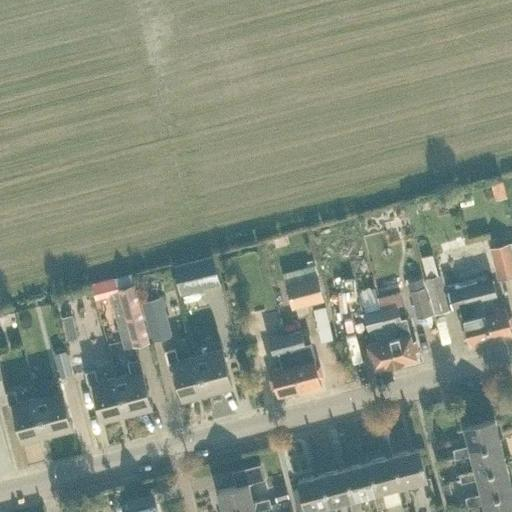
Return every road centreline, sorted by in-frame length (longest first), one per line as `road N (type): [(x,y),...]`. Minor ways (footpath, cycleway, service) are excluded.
road 1 (residential): [(173,446),(511,358)]
road 2 (residential): [(0,491),(173,446)]
